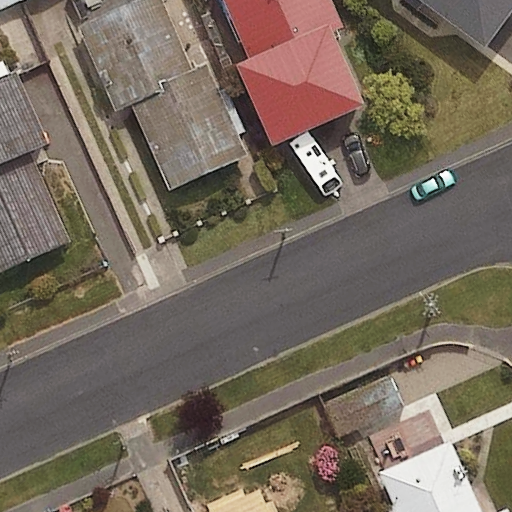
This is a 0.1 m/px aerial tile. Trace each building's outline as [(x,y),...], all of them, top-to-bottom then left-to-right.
[(0,0),(0,11),(25,0),(0,0)] [(163,0),(139,0),(80,26),(117,110),(134,103),(171,188),(248,154),(208,63),(194,69),(163,0)] [(224,0),(249,57),(238,62),(274,143),(365,102),(333,30),(344,25),(333,0),(224,0)] [(511,0),(424,0),(488,47),(511,14),(511,0)] [(18,69),(0,77),(0,272),(71,241),(31,151),(51,142),(18,69)] [(409,408),(396,379),(334,407),(346,435),(409,408)] [(479,511),(449,445),(378,477),(394,511),(479,511)]
